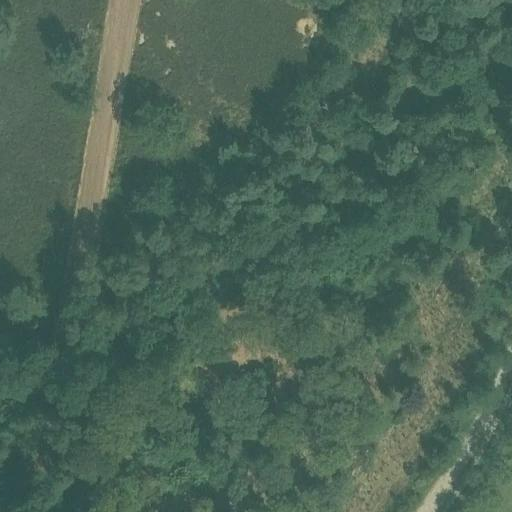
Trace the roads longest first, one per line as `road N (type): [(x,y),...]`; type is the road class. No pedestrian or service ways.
road 1 (track): [(45,511),(125,0)]
road 2 (track): [(433,511),(511,365)]
